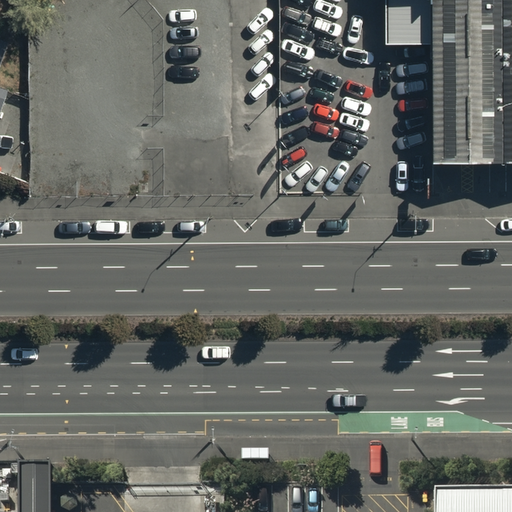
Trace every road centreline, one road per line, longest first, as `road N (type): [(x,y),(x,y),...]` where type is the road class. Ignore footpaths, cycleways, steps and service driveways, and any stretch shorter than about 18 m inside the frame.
road 1 (primary): [(0,279),(511,277)]
road 2 (primary): [(511,380),(0,379)]
